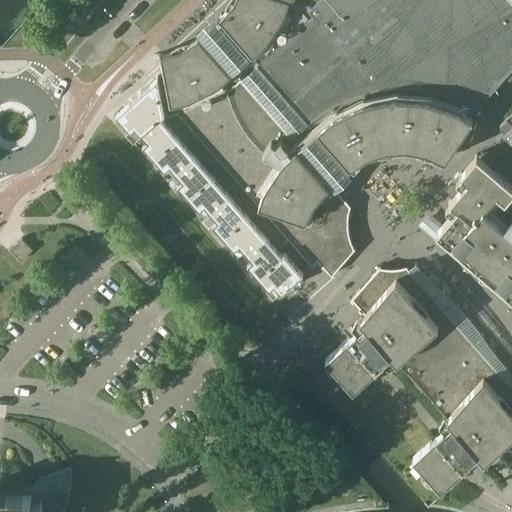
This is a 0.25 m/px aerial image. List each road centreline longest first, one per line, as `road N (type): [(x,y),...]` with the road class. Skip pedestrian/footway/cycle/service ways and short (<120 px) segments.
road 1 (residential): [(0,394),(97,416),(169,471),(189,450)]
road 2 (tertiary): [(43,107),(130,0)]
